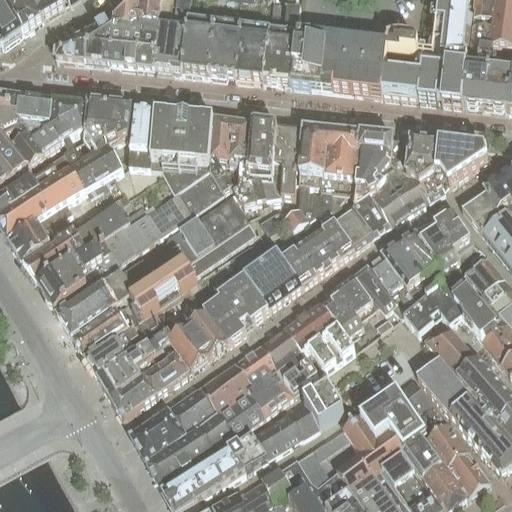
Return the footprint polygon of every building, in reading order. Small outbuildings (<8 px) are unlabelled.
[(0,0),(0,3),(23,42),(43,30),(42,29),(24,0),(0,0)] [(24,0),(42,29),(43,28),(66,15),(56,0),(24,0)] [(60,0),(69,13),(88,0),(60,0)] [(419,46),(418,53),(417,63),(415,82),(415,83),(465,89),(469,52),(472,19),(468,18),(469,1),(474,1),(474,0),(439,0),(434,44),(432,44),(429,43),(427,47),(419,46)] [(496,0),(474,0),(474,1),(472,19),(469,52),(491,55),(496,0)] [(511,0),(496,0),(491,55),(493,55),(511,57),(511,0)] [(163,1),(139,15),(136,46),(158,49),(160,28),(163,1)] [(0,57),(23,42),(0,3),(0,57)] [(177,5),(175,26),(189,28),(191,6),(177,5)] [(291,94),(294,69),(297,41),(300,15),(287,14),(285,39),(268,37),(266,61),(263,91),(291,94)] [(115,27),(115,28),(113,28),(114,29),(108,33),(107,32),(105,34),(100,38),(98,37),(96,38),(97,39),(92,43),(91,41),(89,42),(90,43),(88,59),(87,72),(110,74),(113,44),(136,46),(139,15),(116,28),(115,27)] [(160,28),(158,49),(155,79),(182,82),(189,28),(175,26),(174,29),(160,28)] [(189,28),(182,82),(209,85),(214,30),(189,28)] [(236,88),(240,50),(242,34),(214,30),(209,85),(236,88)] [(242,34),(240,50),(256,51),(255,60),(266,61),(268,37),(242,34)] [(294,69),(385,80),(387,60),(417,63),(418,53),(414,52),(415,47),(407,42),(398,42),(389,45),(384,47),(384,51),(297,41),(294,69)] [(57,68),(87,72),(88,59),(90,43),(58,62),(57,68)] [(113,44),(110,74),(155,79),(158,49),(136,46),(113,44)] [(263,91),(266,61),(255,60),(256,51),(240,50),(236,88),(263,91)] [(492,66),(493,55),(491,55),(469,52),(465,89),(462,115),(508,120),(511,81),(494,79),(496,67),(492,66)] [(382,105),(385,80),(294,69),(291,94),(382,105)] [(462,115),(465,89),(415,83),(415,82),(385,80),(382,105),(462,115)] [(19,105),(0,102),(0,135),(4,141),(22,132),(18,126),(19,105)] [(44,163),(86,137),(89,114),(19,105),(18,126),(22,132),(24,135),(44,163)] [(68,162),(77,175),(107,155),(125,147),(127,147),(131,119),(89,114),(86,137),(85,150),(68,162)] [(128,176),(150,178),(155,122),(135,120),(130,159),(128,176)] [(162,180),(173,203),(181,198),(196,220),(210,210),(196,190),(200,188),(188,166),(189,150),(181,149),(183,125),(155,122),(150,178),(162,180)] [(210,210),(223,201),(209,179),(210,167),(213,129),(183,125),(181,149),(189,150),(188,166),(200,188),(196,190),(210,210)] [(234,131),(213,129),(210,167),(209,179),(223,201),(233,196),(220,172),(231,173),(234,131)] [(252,133),(234,131),(231,173),(241,175),(239,197),(233,201),(243,217),(258,211),(251,182),(252,133)] [(277,136),(252,133),(251,182),(258,211),(273,205),(277,136)] [(15,154),(29,174),(44,163),(24,135),(16,138),(23,147),(15,154)] [(301,138),(277,136),(273,205),(281,204),(294,205),(297,177),(301,138)] [(322,195),(327,141),(304,138),(299,181),(298,212),(308,229),(323,218),(331,219),(331,204),(320,203),(309,202),(310,194),(321,195),(322,195)] [(354,204),(359,145),(327,141),(322,195),(321,195),(320,203),(331,204),(331,219),(335,219),(345,203),(354,204)] [(3,144),(0,145),(0,170),(12,187),(29,174),(15,154),(13,156),(3,144)] [(389,148),(359,145),(354,204),(353,215),(352,216),(352,218),(372,206),(384,198),(381,195),(379,199),(375,195),(387,169),(389,148)] [(435,181),(439,153),(394,149),(392,170),(381,195),(384,198),(391,193),(405,184),(416,188),(418,193),(435,181)] [(488,170),(484,158),(439,153),(435,181),(418,193),(429,210),(445,200),(444,198),(477,176),(478,177),(480,175),(479,175),(486,171),(488,170)] [(122,178),(107,155),(77,175),(92,197),(122,178)] [(37,202),(77,175),(68,162),(47,176),(28,188),(37,202)] [(0,195),(12,187),(0,170),(0,195)] [(92,197),(77,175),(37,202),(0,225),(0,234),(9,250),(32,235),(33,237),(60,220),(65,226),(73,221),(67,212),(92,197)] [(511,177),(484,198),(487,201),(502,223),(510,217),(511,219),(511,218),(511,177)] [(429,210),(418,193),(416,188),(405,184),(391,193),(410,221),(429,210)] [(0,225),(37,202),(28,188),(0,207),(0,225)] [(391,193),(384,198),(372,206),(393,234),(410,221),(391,193)] [(196,220),(181,198),(173,203),(145,222),(161,245),(196,220)] [(504,225),(502,223),(487,201),(463,217),(461,218),(481,243),(504,225)] [(240,215),(232,203),(173,244),(168,252),(57,324),(72,347),(115,317),(118,316),(117,315),(135,303),(158,288),(185,272),(192,284),(255,241),(248,230),(240,215)] [(393,234),(372,206),(352,218),(372,246),(390,234),(391,236),(393,234)] [(294,239),(308,229),(298,212),(298,217),(285,226),(285,227),(283,228),(276,218),(261,227),(270,243),(288,231),(294,239)] [(23,275),(35,292),(129,233),(117,213),(74,241),(23,275)] [(146,221),(142,214),(125,225),(130,232),(146,221)] [(511,219),(510,217),(502,223),(504,225),(481,243),(511,280),(511,219)] [(352,218),(317,242),(337,271),(372,246),(352,218)] [(417,242),(413,245),(441,283),(461,268),(457,262),(476,250),(452,219),(431,233),(434,237),(420,247),(417,242)] [(32,235),(9,250),(21,272),(60,244),(57,239),(69,232),(65,226),(60,220),(33,237),(32,235)] [(54,320),(161,245),(145,222),(129,233),(35,292),(36,293),(37,293),(54,320)] [(317,284),(337,271),(317,242),(291,261),(285,253),(276,260),(302,295),(317,284)] [(429,295),(438,289),(436,286),(441,283),(413,245),(395,256),(423,293),(426,291),(429,295)] [(382,263),(383,264),(413,304),(419,300),(418,296),(423,293),(395,256),(387,260),(388,261),(385,263),(385,261),(382,263)] [(470,268),(475,275),(488,265),(483,259),(470,268)] [(276,260),(243,284),(269,319),(281,309),(282,310),(291,304),(290,304),(302,295),(276,260)] [(418,312),(413,304),(383,264),(379,267),(379,266),(369,273),(392,303),(397,299),(411,317),(418,312)] [(488,265),(475,275),(456,289),(463,298),(472,292),(473,292),(496,275),(488,265)] [(401,325),(403,323),(406,322),(392,303),(369,273),(355,285),(375,311),(380,307),(389,319),(392,318),(401,325)] [(472,301),(476,306),(505,285),(496,275),(473,292),(476,297),(472,301)] [(205,322),(228,352),(247,339),(244,334),(269,319),(243,284),(217,303),(219,306),(202,318),(205,322)] [(333,309),(323,316),(339,336),(347,348),(364,336),(360,330),(380,317),(384,323),(389,319),(380,307),(375,311),(355,285),(336,300),(329,304),(333,309)] [(511,293),(505,285),(476,306),(484,315),(511,294),(511,293)] [(406,322),(403,323),(418,343),(442,325),(450,335),(464,325),(455,311),(454,311),(438,289),(429,295),(430,298),(424,302),(427,307),(418,312),(411,317),(406,322)] [(511,309),(511,294),(484,315),(492,325),(511,309)] [(464,325),(475,340),(481,346),(498,333),(492,325),(484,315),(476,306),(472,301),(470,302),(472,305),(470,307),(466,302),(455,311),(464,325)] [(93,362),(150,323),(139,307),(118,321),(115,317),(72,347),(85,367),(93,362)] [(511,309),(492,325),(498,333),(511,349),(511,309)] [(301,362),(339,336),(323,316),(322,316),(320,312),(314,316),(315,317),(290,335),(289,334),(284,338),(301,362)] [(150,323),(93,362),(94,363),(85,368),(97,386),(169,339),(154,320),(150,323)] [(172,345),(169,347),(189,380),(228,352),(205,322),(172,345)] [(380,341),(393,331),(388,325),(376,335),(380,341)] [(511,349),(498,333),(481,346),(501,373),(510,384),(511,386),(511,349)] [(262,353),(287,387),(304,374),(297,365),(301,362),(284,338),(262,353)] [(97,386),(110,408),(141,386),(135,378),(142,373),(160,360),(157,356),(168,349),(167,349),(169,347),(172,345),(169,339),(97,386)] [(480,372),(452,340),(438,341),(425,351),(440,368),(459,389),(480,372)] [(141,386),(110,408),(123,429),(141,416),(150,409),(154,406),(157,404),(172,392),(189,380),(169,347),(167,349),(168,349),(157,356),(160,360),(142,373),(147,382),(141,386)] [(287,387),(262,353),(234,373),(253,399),(248,402),(264,425),(295,403),(284,389),(287,387)] [(493,475),(500,485),(511,476),(511,448),(459,389),(440,368),(433,374),(417,385),(450,425),(493,475)] [(287,387),(284,389),(295,403),(318,386),(308,372),(304,374),(287,387)] [(459,389),(511,448),(511,407),(480,372),(459,389)] [(248,402),(253,399),(234,373),(193,401),(213,427),(216,425),(237,410),(248,402)] [(447,433),(430,410),(413,389),(397,401),(413,424),(419,420),(436,444),(427,450),(468,507),(490,492),(468,461),(467,461),(447,433)] [(329,397),(304,413),(320,436),(344,421),(329,397)] [(193,401),(162,423),(182,449),(213,427),(193,401)] [(461,511),(467,508),(468,507),(427,450),(436,444),(419,420),(413,424),(397,401),(379,414),(364,424),(379,447),(392,438),(406,459),(440,511),(461,511)] [(264,425),(248,402),(237,410),(254,433),(264,425)] [(254,433),(237,410),(216,425),(233,448),(254,433)] [(190,485),(166,499),(163,501),(168,511),(197,511),(199,511),(268,468),(291,454),(320,437),(320,436),(304,413),(304,412),(288,423),(278,431),(253,445),(238,455),(211,471),(190,485)] [(182,449),(162,423),(130,444),(146,471),(182,449)] [(379,447),(364,424),(361,426),(346,435),(365,463),(339,480),(353,502),(383,481),(406,466),(403,462),(406,459),(392,438),(379,447)] [(182,449),(146,471),(160,496),(193,475),(214,461),(233,448),(216,425),(213,427),(182,449)] [(343,437),(327,448),(311,458),(297,467),(317,495),(339,480),(365,463),(346,435),(343,437)] [(383,481),(403,511),(435,511),(406,466),(383,481)] [(297,467),(280,478),(296,502),(309,494),(320,511),(359,511),(353,502),(339,480),(317,495),(297,467)] [(278,511),(296,502),(280,478),(262,490),(251,497),(244,501),(250,511),(278,511)] [(353,502),(359,511),(403,511),(383,481),(353,502)] [(320,511),(309,494),(296,502),(278,511),(320,511)] [(250,511),(244,501),(238,504),(224,511),(250,511)]
